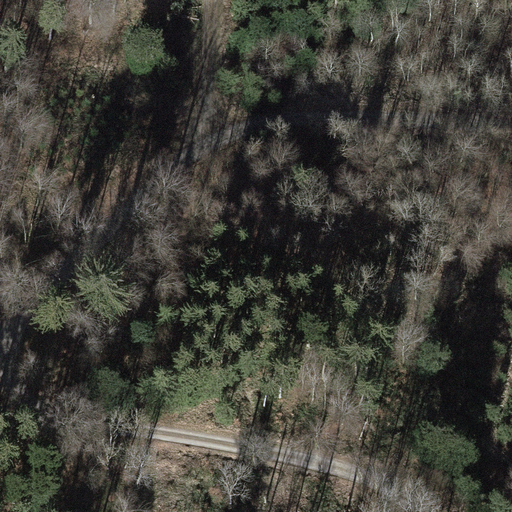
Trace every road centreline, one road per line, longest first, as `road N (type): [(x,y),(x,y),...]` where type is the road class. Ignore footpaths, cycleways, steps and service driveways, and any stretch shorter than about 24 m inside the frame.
road 1 (track): [(511,125),(293,116),(187,151),(0,344)]
road 2 (track): [(411,511),(377,483),(266,446),(0,435)]
road 3 (track): [(226,138),(207,0)]
